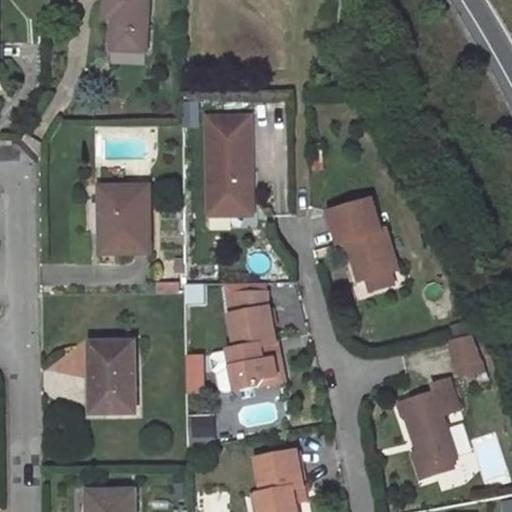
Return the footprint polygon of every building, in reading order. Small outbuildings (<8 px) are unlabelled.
[(147,52),(149,0),(105,0),(105,18),(114,18),(113,50),(147,52)] [(209,124),(210,210),(254,210),(253,123),(209,124)] [(101,253),(150,252),(149,187),(101,188),(101,253)] [(351,243),(362,283),(368,281),(393,275),(400,273),(388,232),(384,234),(375,202),(332,213),(341,246),(351,243)] [(254,210),(210,210),(210,219),(254,219),(254,210)] [(393,275),(368,281),(372,296),(397,289),(393,275)] [(240,298),(240,320),(270,312),(270,298),(240,298)] [(230,398),(242,395),(288,385),(279,345),(277,346),(270,312),(240,320),(232,322),(239,355),(218,360),(215,365),(218,378),(223,385),(226,396),(230,398)] [(469,341),(450,346),(455,370),(479,365),(469,341)] [(136,413),(135,343),(91,344),(91,380),(95,380),(97,414),(136,413)] [(206,378),(205,365),(195,366),(196,379),(206,378)] [(455,462),(442,420),(459,415),(449,384),(432,389),(434,396),(399,407),(402,417),(407,426),(416,455),(411,457),(419,481),(433,477),(430,470),(449,464),(455,462)] [(247,463),(256,511),(296,511),(295,505),(292,491),(302,489),(296,454),(247,463)] [(433,477),(451,472),(449,464),(430,470),(433,477)] [(295,505),(305,504),(302,489),(292,491),(295,505)] [(135,511),(135,492),(88,492),(88,511),(135,511)]
